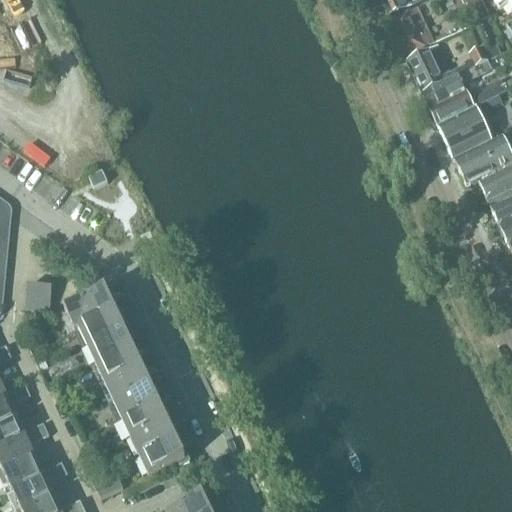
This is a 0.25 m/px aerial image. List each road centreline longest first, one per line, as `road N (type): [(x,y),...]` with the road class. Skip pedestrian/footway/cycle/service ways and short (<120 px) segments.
road 1 (residential): [(347,0),(511,346)]
road 2 (residential): [(225,468),(130,276),(27,202)]
road 3 (residential): [(27,202),(14,339),(96,511)]
road 4 (unknown): [(0,113),(27,129),(43,126),(57,100),(10,0)]
